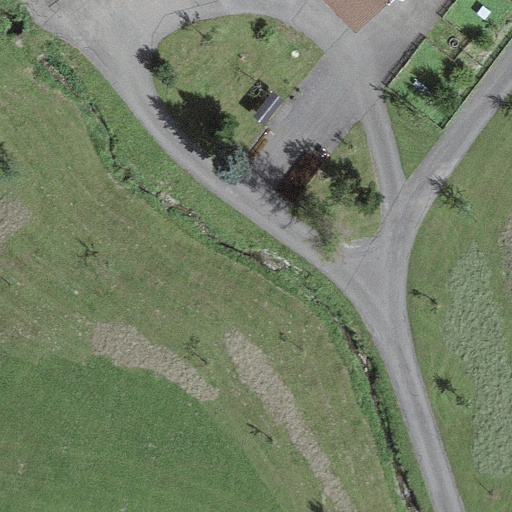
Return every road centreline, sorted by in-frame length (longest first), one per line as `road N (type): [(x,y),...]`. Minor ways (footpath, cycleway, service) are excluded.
road 1 (track): [(385,315),(169,137),(124,66),(39,0)]
road 2 (unclassified): [(450,511),(385,315)]
